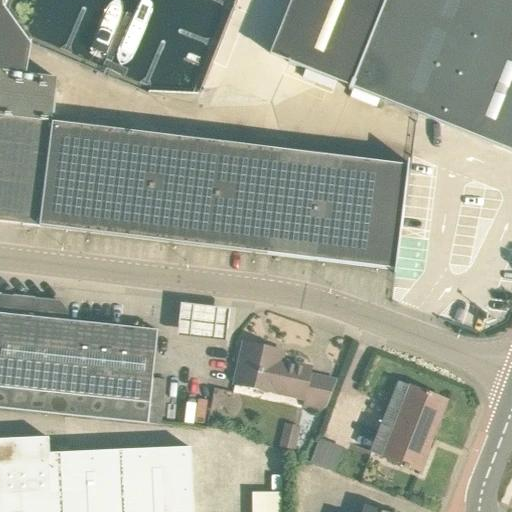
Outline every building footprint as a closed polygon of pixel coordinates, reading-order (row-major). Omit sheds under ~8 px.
[(0,0),(0,222),(395,271),(395,274),(396,274),(409,164),(408,164),(408,167),(268,150),(53,125),(51,124),(57,79),(0,72),(0,0)] [(511,0),(293,0),(271,55),(348,87),(511,152),(511,0)] [(0,408),(160,426),(165,380),(153,379),(158,331),(66,321),(66,312),(59,303),(0,297),(0,408)] [(232,309),(185,306),(183,339),(230,342),(232,309)] [(286,352),(277,351),(242,343),(232,386),(303,401),(302,409),(329,415),(337,382),(311,376),(312,369),(283,363),(286,352)] [(410,468),(419,472),(447,401),(399,383),(383,424),(393,428),(392,430),(381,426),(370,453),(381,457),(381,459),(409,470),(410,468)] [(279,448),(294,451),(299,428),(284,425),(279,448)] [(0,511),(193,511),(190,449),(49,456),(48,439),(0,440),(0,511)] [(344,449),(320,440),(310,464),(335,473),(344,449)] [(280,511),(280,494),(252,494),(252,511),(280,511)]
